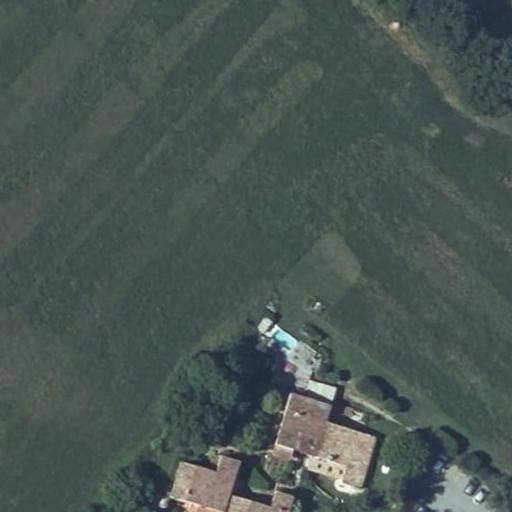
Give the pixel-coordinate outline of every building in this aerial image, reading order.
[(283,312),(272,306),(267,314),(277,321),(283,312)] [(330,407),(319,404),(324,387),(319,385),(318,389),(307,386),(303,399),(291,395),(286,412),(275,446),(293,452),(312,458),(346,468),(343,477),(341,485),(359,490),(375,438),(334,426),(338,413),(340,406),(331,403),(330,407)] [(291,395),(274,390),(269,407),(286,412),(291,395)] [(340,406),(338,413),(351,417),(353,411),(340,406)] [(293,452),(275,446),(272,455),(290,460),(293,452)] [(215,474),(220,457),(214,455),(209,472),(215,474)] [(215,474),(209,472),(181,463),(170,497),(170,498),(205,509),(215,511),(288,511),(293,498),(275,493),(270,509),(238,499),(243,482),(234,479),(239,463),(220,457),(215,474)] [(346,468),(312,458),(310,466),(343,477),(346,468)] [(147,506),(165,511),(170,498),(170,497),(152,491),(147,506)]
